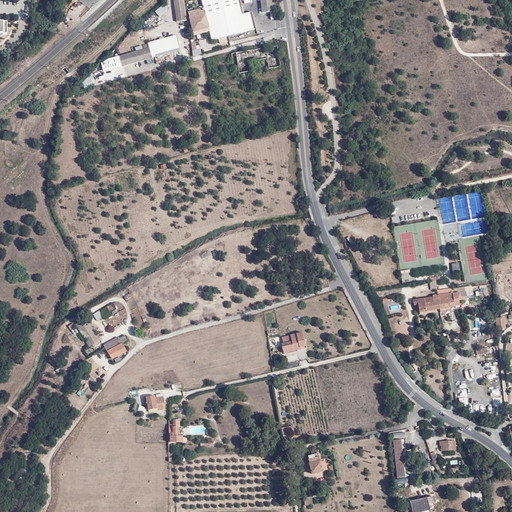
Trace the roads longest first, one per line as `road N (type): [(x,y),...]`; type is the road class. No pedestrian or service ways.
road 1 (tertiary): [(303,133),(325,239),(395,373),(430,408),(511,463)]
road 2 (track): [(346,281),(143,344),(116,368)]
road 3 (unknown): [(380,346),(184,393)]
road 4 (unknown): [(422,401),(408,424),(300,449),(296,511)]
road 5 (track): [(42,511),(53,454),(116,368)]
road 6 (tertiary): [(284,0),(303,133)]
road 7 (tertiary): [(303,133),(291,0)]
